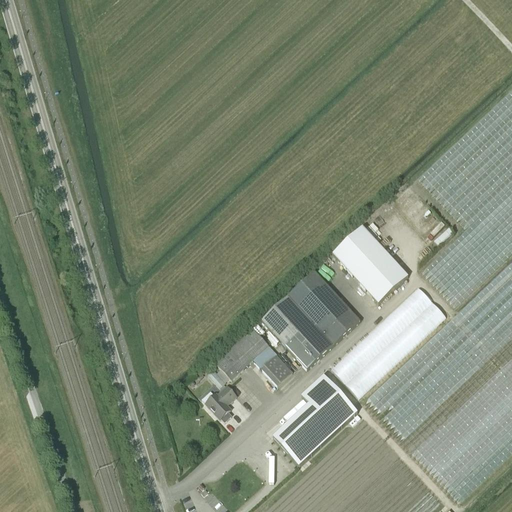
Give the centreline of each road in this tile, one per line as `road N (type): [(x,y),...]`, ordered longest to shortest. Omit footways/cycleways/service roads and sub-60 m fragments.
road 1 (tertiary): [(158,511),(4,0)]
road 2 (unclassified): [(73,511),(0,297)]
